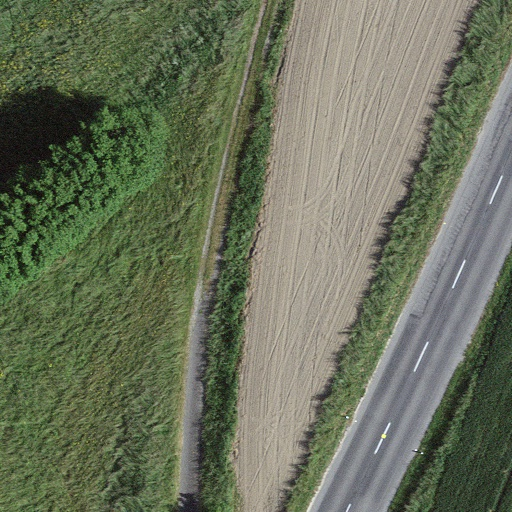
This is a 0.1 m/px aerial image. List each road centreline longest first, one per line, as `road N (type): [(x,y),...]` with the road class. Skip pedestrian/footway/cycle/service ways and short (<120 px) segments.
road 1 (track): [(184,511),(182,441),(217,188),(268,0)]
road 2 (secondary): [(345,511),(511,150)]
